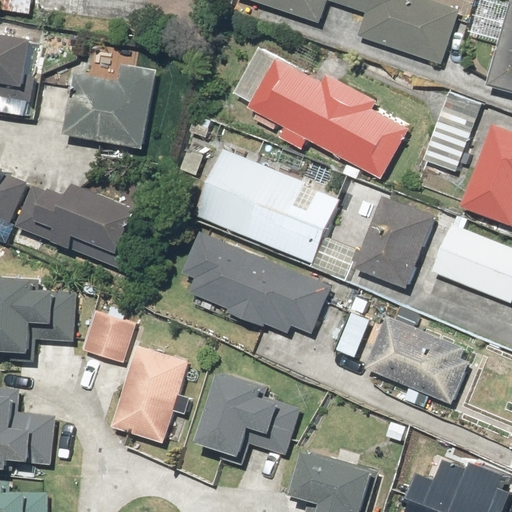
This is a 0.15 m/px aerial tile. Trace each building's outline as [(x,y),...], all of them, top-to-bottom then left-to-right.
[(36,0),(0,0),(0,10),(34,17),(36,0)] [(446,68),(465,13),(427,0),(244,0),(324,26),(332,3),(372,16),(363,40),(446,68)] [(511,17),(493,90),(511,95),(511,17)] [(0,37),(0,99),(36,105),(44,54),(38,53),(40,44),(0,37)] [(414,132),(377,112),(381,104),(331,77),(327,85),(281,61),(253,112),(387,183),(414,132)] [(126,67),(123,85),(80,78),(69,138),(149,152),(163,74),(126,67)] [(441,126),(428,162),(462,174),(474,137),(441,126)] [(511,132),(497,127),(467,210),(511,226),(511,132)] [(0,220),(15,227),(33,186),(0,171),(0,154),(1,153),(0,152),(0,220)] [(318,267),(345,203),(229,153),(201,217),(318,267)] [(83,187),(76,203),(40,187),(22,229),(129,274),(147,232),(137,228),(144,213),(83,187)] [(413,292),(440,221),(387,201),(360,272),(413,292)] [(511,305),(511,249),(457,228),(438,276),(511,305)] [(339,288),(206,233),(188,276),(203,282),(196,296),(294,337),(297,329),(318,337),(339,288)] [(79,346),(82,295),(43,292),(43,284),(0,281),(0,355),(38,358),(39,343),(79,346)] [(129,366),(141,325),(99,313),(87,353),(129,366)] [(340,353),(357,361),(374,324),(357,316),(340,353)] [(393,317),(370,371),(457,408),(475,365),(466,361),(471,350),(393,317)] [(194,364),(143,348),(118,431),(169,446),(194,364)] [(276,401),(278,395),(228,378),(204,447),(248,462),(253,446),(290,459),(306,411),(276,401)] [(26,391),(2,388),(1,397),(0,397),(0,472),(14,474),(15,465),(56,469),(61,418),(24,415),(26,391)] [(291,496),(314,503),(311,511),(371,511),(384,472),(314,451),(306,476),(298,474),(291,496)] [(500,511),(511,484),(511,483),(447,457),(438,478),(422,471),(412,497),(449,511),(500,511)] [(53,511),(54,496),(13,495),(13,484),(0,483),(0,511),(53,511)] [(449,511),(412,497),(405,511),(449,511)]
